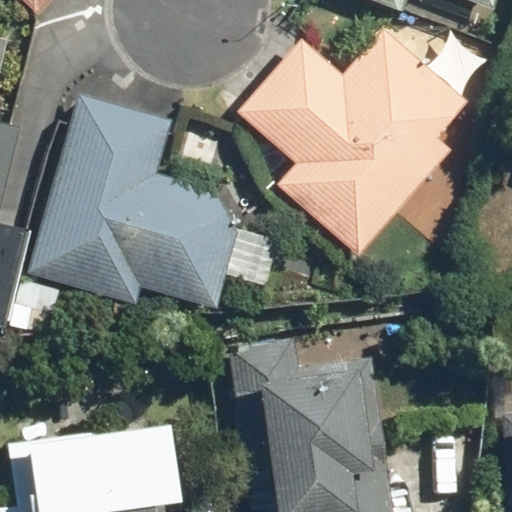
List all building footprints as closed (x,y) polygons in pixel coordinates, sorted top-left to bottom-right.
[(46,0),(23,0),(36,11),(46,0)] [(373,0),(397,9),(400,0),(473,0),(487,5),(488,0),(373,0)] [(297,36),(233,109),(291,161),(272,182),(353,252),(446,146),(430,132),(461,96),(378,24),(337,70),(297,36)] [(0,34),(0,86),(13,38),(0,34)] [(165,118),(75,91),(22,268),(132,300),(136,284),(210,306),(242,198),(150,171),(165,118)] [(0,185),(16,126),(0,121),(0,323),(26,228),(0,221),(0,185)] [(289,325),(222,335),(247,511),(388,511),(365,351),(294,361),(289,325)] [(511,511),(511,409),(498,411),(504,511),(511,511)] [(162,416),(2,439),(11,500),(0,501),(0,511),(132,511),(130,499),(173,493),(162,416)]
